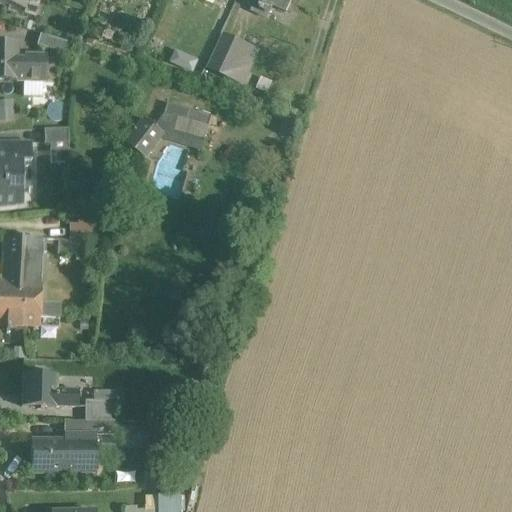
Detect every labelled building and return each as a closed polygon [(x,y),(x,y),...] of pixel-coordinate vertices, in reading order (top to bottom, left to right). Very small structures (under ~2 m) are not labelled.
[(29,0),(0,0),(27,8),(29,0)] [(256,0),(253,7),(269,15),(273,7),(286,14),(292,0),(256,0)] [(36,47),(45,49),(63,55),(66,43),(40,35),(36,47)] [(225,37),(222,44),(221,44),(210,70),(242,85),(248,72),(238,67),(247,48),(225,37)] [(16,45),(10,44),(0,44),(0,81),(42,82),(44,82),(45,58),(25,57),(24,61),(16,61),(16,45)] [(194,73),(199,60),(177,51),(172,64),(194,73)] [(0,122),(14,122),(13,101),(0,101),(0,122)] [(187,122),(189,114),(190,111),(169,105),(165,116),(187,122)] [(212,118),(211,117),(210,117),(190,111),(187,122),(188,123),(208,129),(212,118)] [(155,125),(160,129),(164,132),(159,138),(202,150),(208,129),(165,116),(155,125)] [(146,155),(156,142),(163,132),(148,120),(131,143),(146,155)] [(44,144),(47,144),(68,144),(67,130),(44,131),(44,144)] [(30,144),(23,144),(0,143),(0,208),(20,206),(20,162),(30,162),(30,163),(31,161),(30,144)] [(67,164),(68,145),(68,144),(50,145),(50,149),(51,164),(67,164)] [(74,163),(73,171),(72,180),(81,181),(83,164),(74,163)] [(87,203),(88,198),(89,189),(78,188),(77,201),(87,203)] [(69,241),(74,242),(75,242),(92,243),(93,217),(72,215),(71,215),(69,241)] [(36,284),(37,261),(37,260),(39,240),(5,238),(2,282),(0,282),(0,326),(39,329),(40,329),(41,327),(59,328),(60,307),(42,306),(43,285),(36,284)] [(73,256),(73,247),(74,242),(60,241),(59,254),(59,255),(60,255),(73,256)] [(75,261),(79,262),(80,262),(91,262),(92,243),(75,242),(74,242),(73,256),(75,256),(75,261)] [(56,392),(56,379),(56,377),(25,376),(24,408),(24,409),(54,410),(55,410),(55,407),(79,408),(79,393),(56,392)] [(95,402),(103,402),(104,402),(118,402),(118,392),(98,392),(95,392),(95,402)] [(116,423),(116,409),(116,402),(85,402),(84,421),(85,423),(116,423)] [(84,438),(84,430),(84,423),(64,423),(64,435),(64,437),(84,438)] [(84,438),(115,438),(116,438),(116,424),(86,423),(84,423),(84,438)] [(95,472),(95,438),(64,437),(64,442),(31,442),(31,462),(31,476),(65,476),(65,472),(95,472)]
